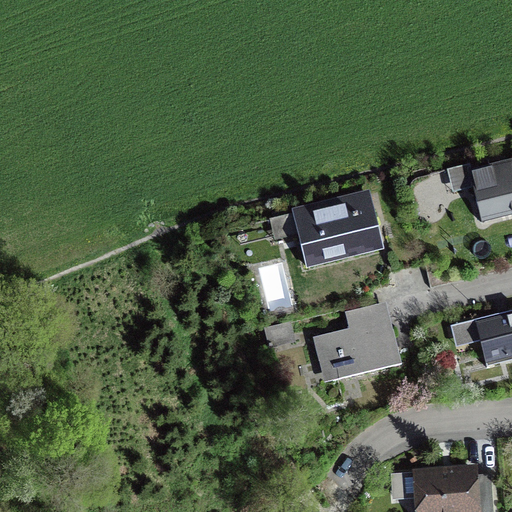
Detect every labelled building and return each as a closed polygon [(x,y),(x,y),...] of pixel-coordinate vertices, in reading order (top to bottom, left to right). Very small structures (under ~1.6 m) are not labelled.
[(511,159),(490,165),(488,159),(447,169),(453,193),(473,188),(481,223),(511,215),(511,159)] [(292,209),(306,268),(382,250),(369,191),(292,209)] [(349,329),(313,337),(324,384),(402,365),(387,302),(345,312),(349,329)] [(511,310),(450,325),(456,349),(480,343),(487,369),(511,362),(511,310)] [(296,342),(291,323),(264,330),(269,349),(296,342)] [(494,511),(492,474),(478,475),(478,466),(413,470),(413,473),(391,474),(392,501),(415,499),(415,511),(494,511)]
